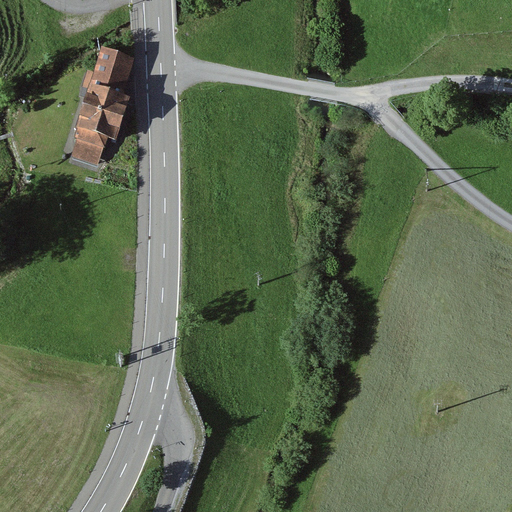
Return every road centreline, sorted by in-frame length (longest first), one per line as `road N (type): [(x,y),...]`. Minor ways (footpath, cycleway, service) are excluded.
road 1 (tertiary): [(158,0),(163,261),(147,409)]
road 2 (track): [(161,63),(362,96)]
road 3 (track): [(362,96),(511,231)]
road 4 (track): [(362,96),(453,82),(511,84)]
road 5 (unclassified): [(147,409),(170,418),(180,450),(164,511)]
